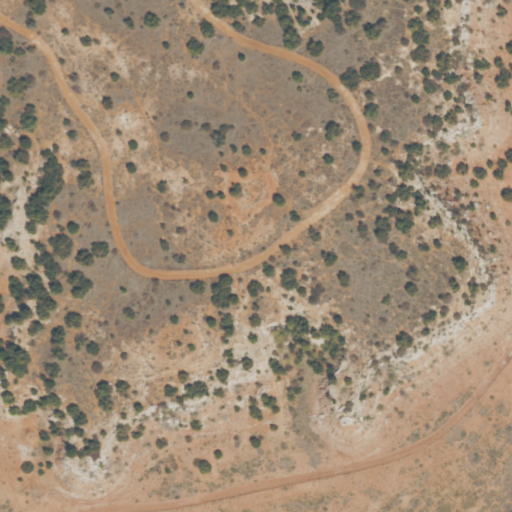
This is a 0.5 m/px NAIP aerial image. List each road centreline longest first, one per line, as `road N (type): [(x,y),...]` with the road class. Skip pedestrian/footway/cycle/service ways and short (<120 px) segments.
road 1 (track): [(0,20),(51,54),(113,166),(139,277),(247,269),(362,172),(365,111),(321,71),(197,0)]
road 2 (track): [(8,511),(174,502),(437,435),(511,343)]
